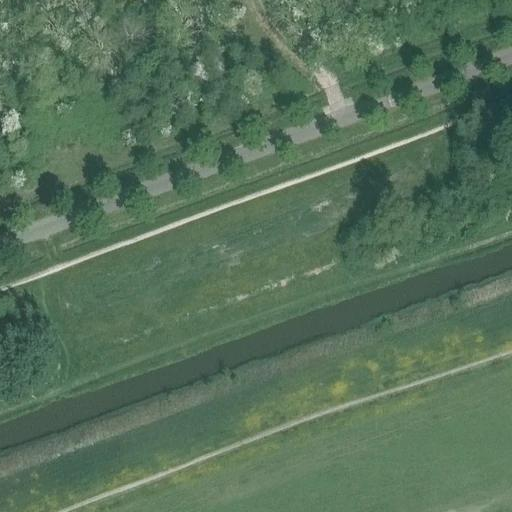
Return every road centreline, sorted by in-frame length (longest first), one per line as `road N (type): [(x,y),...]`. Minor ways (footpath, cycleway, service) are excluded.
road 1 (unclassified): [(0,244),(511,55)]
road 2 (unknown): [(62,511),(511,351)]
